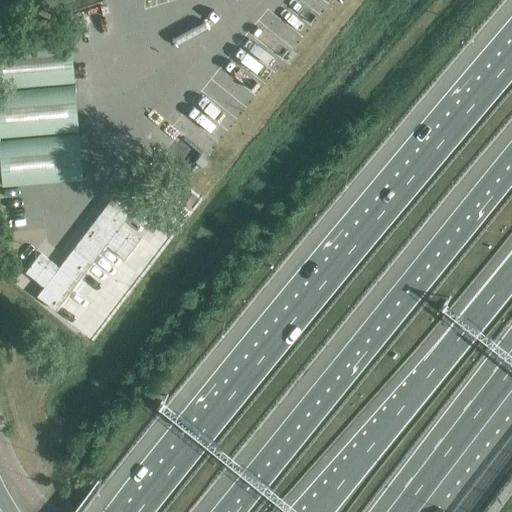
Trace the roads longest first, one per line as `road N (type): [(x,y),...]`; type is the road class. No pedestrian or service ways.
road 1 (motorway): [(511,51),(125,511)]
road 2 (motorway): [(511,161),(228,511)]
road 3 (motorway): [(314,511),(511,267)]
road 4 (motorway): [(410,511),(511,378)]
